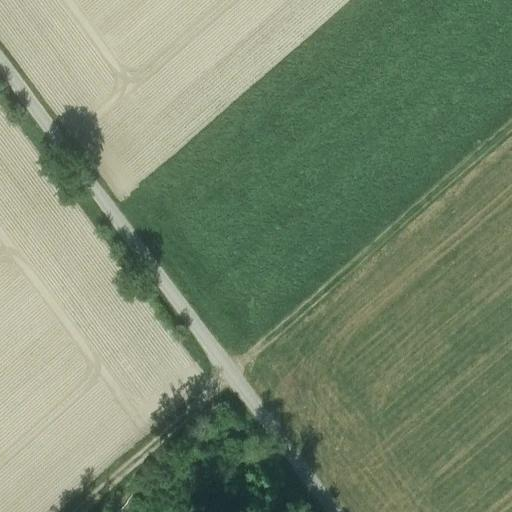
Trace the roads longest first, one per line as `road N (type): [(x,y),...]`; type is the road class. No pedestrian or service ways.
road 1 (track): [(511,124),(74,511)]
road 2 (track): [(334,511),(0,65)]
